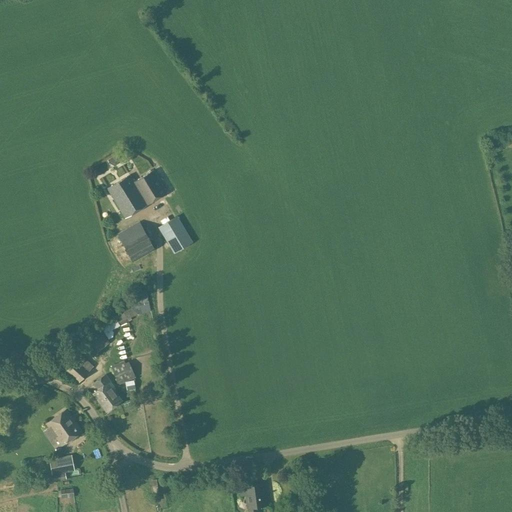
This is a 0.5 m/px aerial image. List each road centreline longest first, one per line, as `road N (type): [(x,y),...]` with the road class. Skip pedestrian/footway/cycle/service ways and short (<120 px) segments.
road 1 (unclassified): [(511,415),(175,468),(130,456),(108,436)]
road 2 (unclassified): [(108,436),(68,389),(0,360)]
